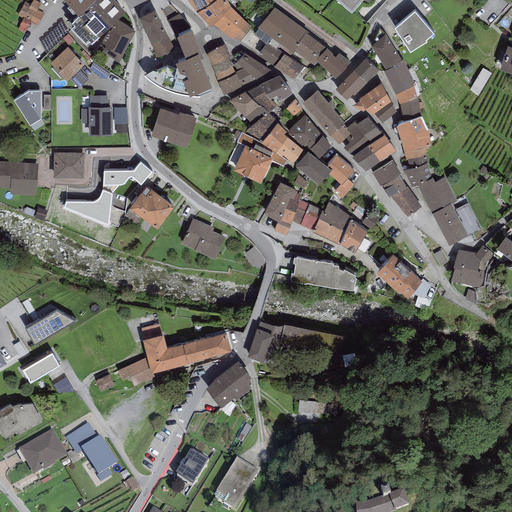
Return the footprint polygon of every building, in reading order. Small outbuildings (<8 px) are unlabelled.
[(41,2),(36,0),(32,0),(30,4),(25,1),(17,13),(23,17),(19,22),(20,23),(17,28),(24,32),(31,20),(37,23),(44,13),(37,9),(41,2)] [(126,3),(122,0),(85,0),(78,7),(79,8),(72,14),(75,18),(71,21),(86,36),(89,33),(91,36),(126,3)] [(231,3),(228,0),(209,0),(196,8),(210,22),(212,20),(231,3)] [(341,0),(351,8),(358,0),(341,0)] [(251,24),(231,3),(212,20),(238,40),(251,24)] [(308,29),(274,3),(258,24),(258,25),(254,31),(267,41),(268,40),(276,46),(276,45),(280,40),(292,50),(294,48),(307,30),(308,29)] [(415,4),(395,22),(410,48),(434,29),(415,4)] [(496,17),(481,5),(474,15),(488,26),(496,17)] [(155,6),(139,14),(152,40),(150,41),(157,55),(174,47),(167,32),(168,32),(155,6)] [(175,33),(178,32),(177,29),(190,23),(179,13),(167,19),(175,33)] [(136,26),(116,14),(102,38),(103,38),(99,46),(117,57),(136,26)] [(63,18),(40,41),(47,53),(69,30),(63,18)] [(190,23),(177,29),(178,32),(186,51),(175,55),(189,89),(212,79),(201,52),(203,51),(192,23),(190,23)] [(326,45),(307,30),(294,48),(314,62),(318,57),(316,55),(326,45)] [(385,31),(372,42),(387,66),(401,58),(385,31)] [(267,41),(257,53),(273,64),(284,50),(276,45),(276,46),(268,40),(267,41)] [(511,42),(508,41),(500,65),(511,68),(511,42)] [(225,42),(205,51),(211,62),(228,54),(230,53),(225,42)] [(84,61),(67,44),(50,60),(55,65),(51,69),(60,78),(64,75),(67,78),(70,75),(78,67),(84,61)] [(336,53),(327,44),(326,45),(316,55),(318,57),(335,74),(350,59),(339,50),(336,53)] [(271,67),(245,49),(236,58),(238,60),(232,63),(236,70),(242,83),(242,85),(257,78),(256,76),(271,67)] [(304,63),(284,50),(273,64),(294,76),(304,63)] [(228,54),(211,62),(215,71),(232,63),(228,54)] [(366,54),(354,66),(367,78),(378,66),(366,54)] [(387,66),(384,68),(395,90),(414,82),(410,71),(401,58),(387,66)] [(232,63),(215,71),(218,78),(236,70),(232,63)] [(354,91),(367,78),(354,66),(335,85),(347,96),(353,90),(354,91)] [(491,72),(483,66),(469,86),(478,92),(491,72)] [(89,78),(78,67),(70,75),(80,86),(89,78)] [(236,70),(218,78),(224,92),(242,83),(236,70)] [(259,80),(261,83),(269,94),(276,91),(279,97),(293,88),(280,71),(259,80)] [(381,80),(359,96),(360,97),(352,102),(364,108),(368,106),(372,111),(374,110),(391,98),(381,80)] [(417,95),(414,82),(395,90),(400,99),(417,95)] [(261,83),(246,89),(259,101),(260,100),(269,108),(277,102),(269,94),(261,83)] [(23,91),(14,97),(35,130),(44,124),(40,117),(40,115),(40,109),(40,93),(40,87),(28,87),(23,91)] [(245,88),(229,96),(252,121),(268,109),(269,108),(260,100),(259,101),(246,89),(245,88)] [(318,91),(303,104),(331,137),(344,125),(345,124),(334,110),(336,108),(331,101),(328,103),(318,91)] [(51,94),(40,93),(40,109),(51,109),(51,94)] [(108,94),(90,94),(90,104),(108,104),(108,94)] [(421,113),(417,95),(400,99),(402,117),(421,113)] [(301,106),(295,97),(286,106),(294,113),(301,106)] [(396,109),(391,98),(374,110),(382,121),(396,109)] [(88,132),(112,132),(112,103),(108,104),(90,104),(88,104),(89,107),(81,107),(81,121),(88,121),(88,132)] [(178,110),(159,104),(150,131),(186,143),(196,113),(179,108),(178,110)] [(277,118),(268,109),(252,121),(245,128),(261,137),(269,126),(277,118)] [(305,111),(287,129),(303,143),(306,140),(320,153),(331,142),(305,111)] [(396,122),(400,134),(428,126),(421,113),(402,117),(396,122)] [(357,124),(356,125),(370,144),(382,137),(368,117),(357,124)] [(269,126),(261,137),(276,147),(287,133),(288,132),(284,128),(286,126),(277,118),(269,126)] [(356,125),(357,124),(354,122),(346,128),(351,134),(346,138),(349,143),(344,148),(352,158),(368,146),(370,144),(356,125)] [(346,128),(344,125),(331,137),(338,145),(346,138),(351,134),(346,128)] [(432,143),(428,126),(400,134),(404,146),(428,144),(432,143)] [(281,153),(283,151),(293,158),(303,145),(287,133),(276,147),(275,148),(281,153)] [(370,144),(368,146),(379,162),(396,151),(384,135),(382,137),(370,144)] [(245,142),(233,166),(260,179),(272,154),(245,142)] [(404,146),(403,147),(406,157),(408,157),(409,165),(427,160),(428,152),(428,144),(404,146)] [(327,162),(307,146),(295,161),(318,180),(328,169),(331,166),(327,162)] [(368,146),(352,158),(366,171),(379,162),(368,146)] [(328,169),(341,181),(347,175),(354,168),(336,152),(327,162),(331,166),(328,169)] [(54,153),(53,177),(84,178),(85,154),(54,153)] [(392,157),(372,169),(380,183),(381,182),(399,171),(401,170),(392,157)] [(38,163),(0,160),(0,183),(1,184),(1,186),(11,186),(10,192),(36,194),(38,163)] [(412,184),(418,182),(431,175),(427,160),(409,165),(404,166),(412,184)] [(152,173),(140,162),(134,171),(103,171),(102,186),(121,185),(125,184),(129,178),(133,177),(141,185),(152,173)] [(488,168),(483,165),(479,170),(484,174),(488,168)] [(406,184),(399,171),(381,182),(389,195),(392,194),(406,184)] [(307,180),(299,174),(294,181),(303,187),(307,180)] [(431,175),(418,182),(432,210),(450,200),(451,202),(457,199),(444,174),(435,179),(432,174),(431,175)] [(354,182),(347,175),(341,181),(334,189),(341,196),(354,182)] [(295,190),(280,183),(264,213),(267,214),(266,216),(277,222),(278,221),(279,222),(290,199),(293,200),(296,193),(297,192),(295,191),(295,190)] [(422,204),(407,183),(406,184),(392,194),(406,215),(422,204)] [(129,209),(144,220),(161,197),(151,190),(150,191),(146,188),(141,195),(140,194),(129,209)] [(92,202),(66,202),(63,208),(108,225),(112,194),(103,190),(101,195),(99,199),(95,201),(92,202)] [(301,195),(296,193),(293,200),(290,199),(279,222),(278,221),(277,222),(274,231),(286,236),(292,221),(300,200),(299,200),(301,195)] [(161,197),(144,220),(157,230),(174,207),(161,197)] [(309,205),(300,200),(292,221),(300,225),(309,205)] [(449,242),(464,234),(465,236),(481,227),(468,201),(454,208),(451,202),(450,200),(432,210),(449,242)] [(366,208),(353,201),(349,205),(353,208),(352,210),(360,215),(366,208)] [(312,233),(326,239),(340,209),(329,202),(324,211),(322,210),(313,231),(312,233)] [(322,210),(309,205),(300,225),(313,231),(322,210)] [(340,209),(326,239),(339,246),(340,244),(350,222),(352,217),(340,209)] [(369,209),(362,218),(372,226),(379,216),(369,209)] [(214,226),(192,216),(181,240),(215,256),(225,234),(212,228),(214,226)] [(367,233),(350,222),(340,244),(354,253),(367,233)] [(511,242),(506,238),(497,250),(511,260),(511,242)] [(254,245),(245,252),(257,269),(266,262),(254,245)] [(494,254),(483,245),(477,253),(475,255),(486,264),(494,254)] [(421,277),(392,249),(376,266),(398,286),(400,284),(408,291),(410,289),(421,277)] [(442,249),(433,253),(440,265),(448,260),(442,249)] [(477,253),(458,250),(453,268),(455,269),(451,281),(476,288),(483,287),(485,272),(483,271),(486,264),(475,255),(477,253)] [(333,258),(296,252),(296,254),(294,253),(294,260),(295,260),(294,269),(291,269),(290,275),(353,284),(356,273),(354,272),(355,270),(344,265),(343,266),(338,264),(338,261),(333,261),(333,258)] [(423,277),(421,277),(410,289),(424,295),(429,283),(423,277)] [(56,306),(25,324),(35,341),(76,317),(56,306)] [(273,323),(271,329),(273,330),(271,337),(278,339),(282,323),(273,323)] [(271,329),(257,324),(247,353),(262,359),(263,356),(269,358),(272,349),(267,347),(271,337),(273,330),(271,329)] [(164,330),(143,335),(150,364),(151,369),(152,369),(190,360),(190,358),(231,348),(226,329),(167,343),(164,330)] [(27,351),(20,339),(13,343),(20,355),(27,351)] [(53,349),(23,366),(30,378),(60,362),(53,349)] [(150,364),(146,356),(118,368),(122,377),(129,375),(134,384),(154,375),(152,369),(151,369),(150,364)] [(246,367),(238,356),(215,374),(205,384),(222,404),(234,395),(236,398),(250,387),(250,373),(246,367)] [(96,378),(101,390),(115,384),(110,372),(96,378)] [(75,391),(67,376),(53,383),(59,392),(75,391)] [(10,400),(0,405),(0,424),(7,438),(42,418),(32,400),(21,401),(21,400),(12,403),(10,400)] [(88,423),(66,437),(77,455),(83,451),(98,475),(97,476),(101,481),(112,474),(108,468),(117,462),(100,436),(97,438),(88,423)] [(55,462),(67,455),(52,429),(18,449),(33,474),(43,469),(44,470),(56,463),(55,462)] [(191,449),(175,475),(193,486),(209,460),(191,449)] [(258,471),(237,458),(213,496),(235,509),(258,471)] [(390,511),(410,504),(404,488),(391,492),(389,486),(380,489),(381,496),(356,503),(356,511),(390,511)]
